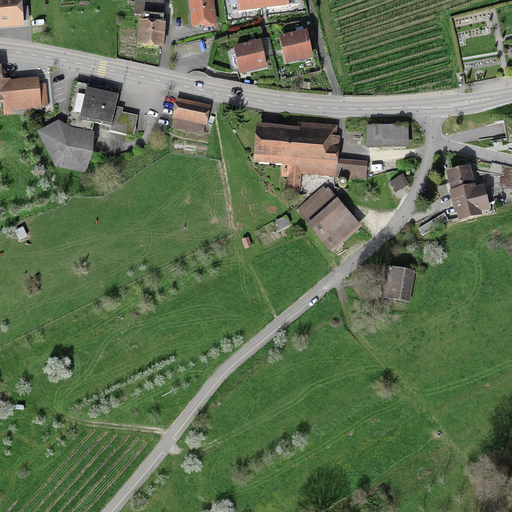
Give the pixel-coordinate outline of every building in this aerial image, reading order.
[(0,0),(0,22),(21,21),(18,0),(0,0)] [(196,0),(191,1),(194,25),(214,23),(211,0),(196,0)] [(230,0),(231,6),(237,6),(238,12),(289,6),(287,0),(230,0)] [(145,15),(146,2),(135,1),(135,15),(145,15)] [(160,46),(163,18),(143,16),(140,44),(160,46)] [(287,62),(311,56),(306,33),(281,39),(287,62)] [(260,44),(235,49),(241,72),(265,67),(260,44)] [(0,101),(4,101),(5,110),(45,106),(43,85),(37,85),(37,83),(28,84),(28,86),(2,89),(2,88),(0,72),(0,101)] [(69,112),(82,115),(81,119),(68,116),(65,130),(57,134),(53,126),(40,133),(57,165),(84,171),(91,154),(92,135),(94,123),(111,127),(110,132),(133,137),(137,119),(114,114),(118,96),(88,89),(89,86),(76,83),(69,112)] [(208,108),(178,102),(173,127),(202,134),(208,108)] [(410,128),(368,131),(369,153),(412,150),(410,128)] [(283,171),(282,176),(289,177),(288,194),(299,195),(300,173),(365,178),(366,166),(335,163),(337,137),(260,131),(258,156),(285,158),(284,171),(283,171)] [(467,170),(450,174),(455,192),(452,193),(454,200),(457,200),(461,217),(478,213),(477,209),(486,206),(482,189),(473,192),(467,170)] [(331,249),(357,226),(337,203),(336,204),(323,189),(297,211),(331,249)] [(419,229),(423,235),(448,220),(444,213),(419,229)] [(276,222),(279,228),(290,223),(286,217),(276,222)] [(390,268),(385,298),(407,302),(412,272),(390,268)]
